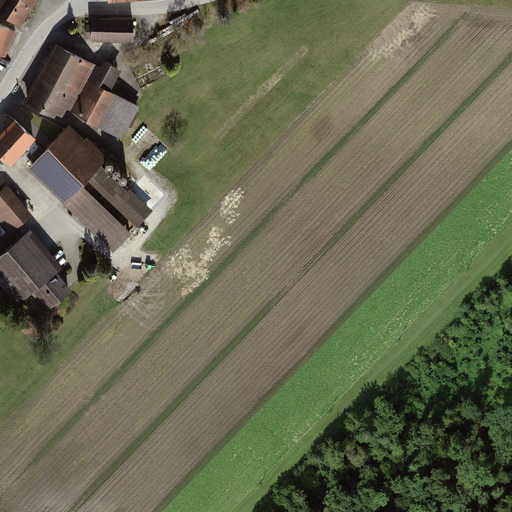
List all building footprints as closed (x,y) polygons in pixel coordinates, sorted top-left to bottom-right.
[(41,0),(0,0),(0,8),(26,24),(41,0)] [(95,16),(94,36),(139,36),(139,16),(95,16)] [(0,65),(19,26),(0,17),(0,65)] [(59,41),(44,69),(81,88),(96,61),(59,41)] [(105,55),(75,108),(119,133),(150,80),(105,55)] [(44,69),(30,96),(67,115),(81,88),(44,69)] [(20,113),(0,132),(0,143),(14,157),(39,132),(20,113)] [(108,155),(71,121),(30,166),(119,248),(154,211),(101,163),(108,155)] [(0,165),(0,183),(9,178),(0,165)] [(35,212),(10,183),(0,191),(0,215),(13,230),(35,212)] [(36,225),(0,254),(0,275),(20,299),(35,286),(52,308),(75,288),(59,269),(67,262),(36,225)]
